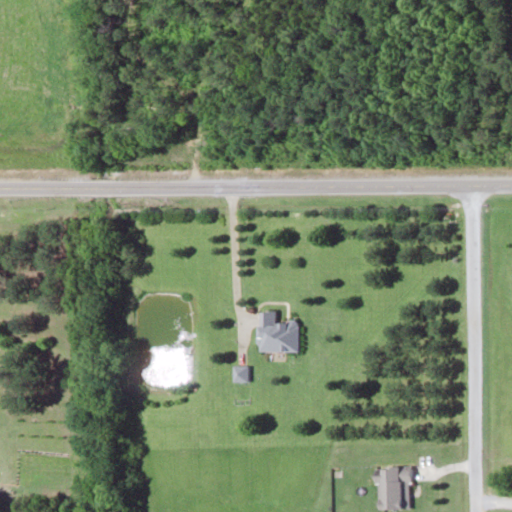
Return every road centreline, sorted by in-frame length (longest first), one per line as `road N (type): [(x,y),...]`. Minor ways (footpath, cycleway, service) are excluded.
road 1 (residential): [(511,183),(0,186)]
road 2 (residential): [(470,184),(477,511)]
